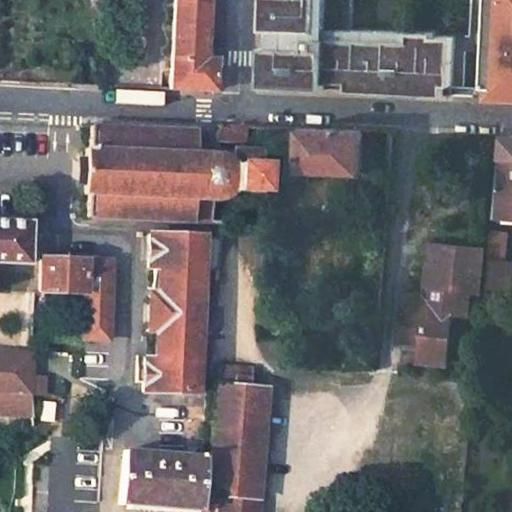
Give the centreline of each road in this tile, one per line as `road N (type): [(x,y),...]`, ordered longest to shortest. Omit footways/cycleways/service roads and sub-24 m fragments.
road 1 (unknown): [(400,128),(372,389),(355,412),(316,428),(295,420),(250,355)]
road 2 (residential): [(511,120),(239,107)]
road 3 (residential): [(239,107),(0,100)]
